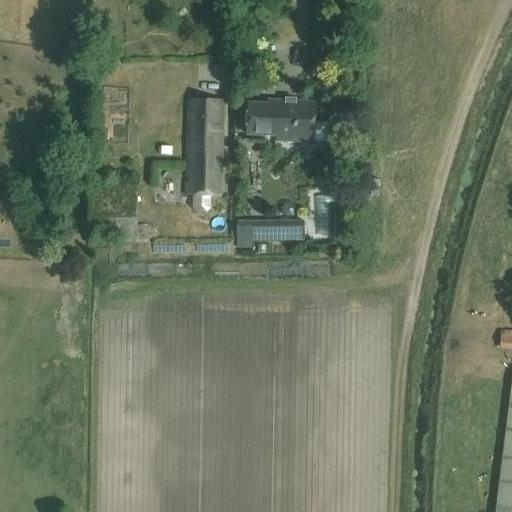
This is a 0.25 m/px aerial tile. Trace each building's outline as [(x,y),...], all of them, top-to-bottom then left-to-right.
[(193,195),(192,206),(218,207),(219,196),(220,196),(223,101),(190,99),(187,195),(193,195)] [(329,124),(315,123),(316,103),(268,101),(268,105),(249,105),(247,135),(277,136),(277,141),(314,142),(314,141),(328,142),(329,124)] [(89,243),(137,243),(137,183),(89,183),(89,243)] [(279,188),(278,210),(301,211),(302,189),(279,188)] [(204,243),(220,243),(237,242),(237,248),(252,248),(252,242),(272,242),(305,242),(305,220),(203,223),(204,243)] [(511,331),(502,331),(500,349),(511,349),(511,331)] [(511,511),(511,377),(494,511),(511,511)]
